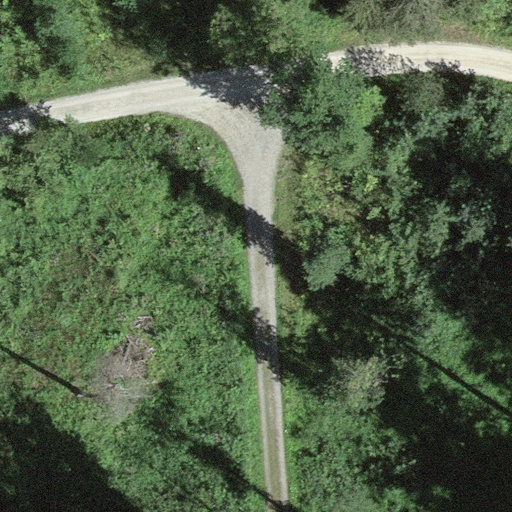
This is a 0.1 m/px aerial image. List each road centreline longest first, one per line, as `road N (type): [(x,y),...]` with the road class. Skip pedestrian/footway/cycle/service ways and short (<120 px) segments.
road 1 (track): [(511,68),(425,58),(252,80),(0,136)]
road 2 (track): [(284,511),(267,398),(252,80)]
